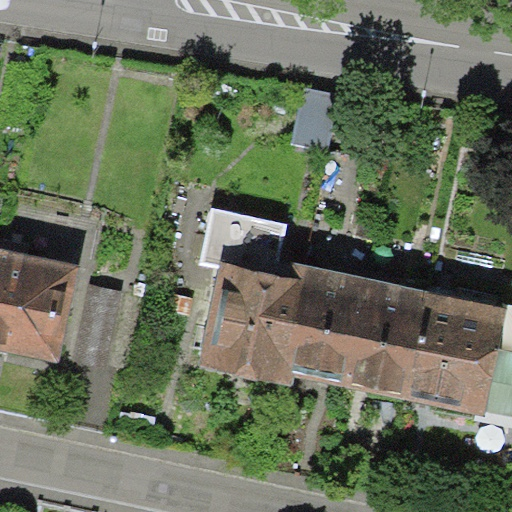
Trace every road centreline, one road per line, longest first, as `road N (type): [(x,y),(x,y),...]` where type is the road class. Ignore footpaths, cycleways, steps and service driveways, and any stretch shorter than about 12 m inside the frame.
road 1 (tertiary): [(511,54),(177,0)]
road 2 (residential): [(299,511),(0,445)]
